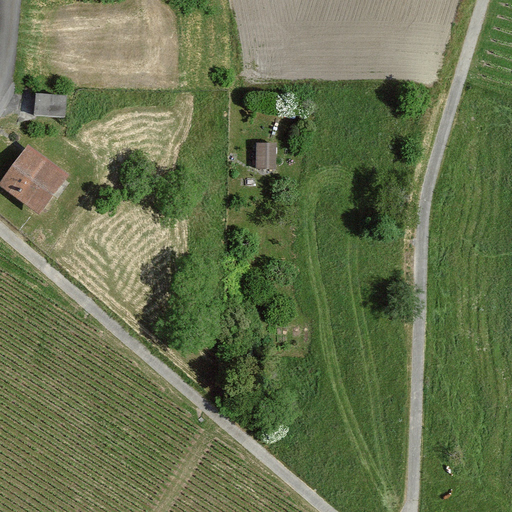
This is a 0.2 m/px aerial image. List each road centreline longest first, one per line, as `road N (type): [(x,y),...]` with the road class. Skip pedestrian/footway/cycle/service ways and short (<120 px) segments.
road 1 (track): [(481,0),(417,281),(410,511)]
road 2 (track): [(0,228),(333,511)]
